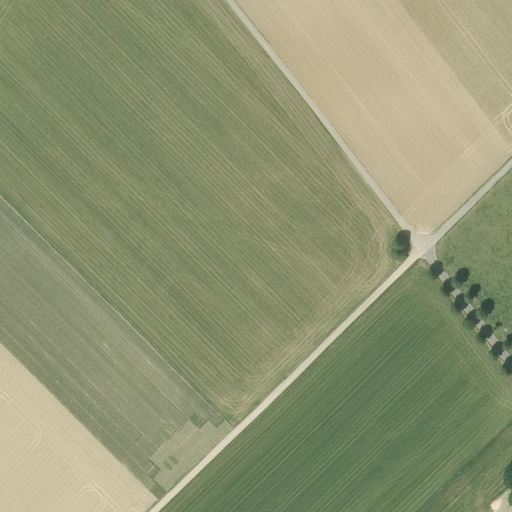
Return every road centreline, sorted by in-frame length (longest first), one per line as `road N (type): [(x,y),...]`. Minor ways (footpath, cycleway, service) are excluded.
road 1 (track): [(424,248),(152,511)]
road 2 (unclassified): [(424,248),(231,0)]
road 3 (track): [(424,248),(511,364)]
road 4 (unclassified): [(424,248),(511,162)]
